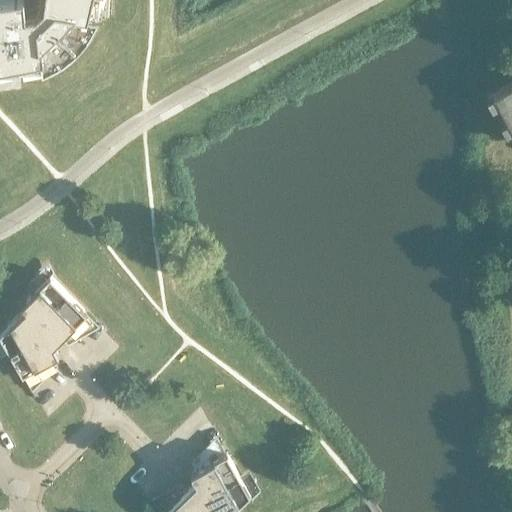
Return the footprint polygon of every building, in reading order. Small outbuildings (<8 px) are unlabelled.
[(25,13),(23,0),(0,0),(0,76),(21,74),(20,71),(41,67),(41,68),(42,68),(46,66),(57,60),(63,56),(71,51),(73,49),(78,44),(86,35),(90,29),(96,18),(98,13),(97,13),(98,9),(102,10),(104,0),(38,0),(38,3),(33,8),(28,13),(25,13)] [(511,80),(492,92),(511,128),(511,80)] [(81,335),(72,325),(84,313),(85,313),(86,312),(49,274),(35,288),(19,303),(23,308),(56,341),(61,335),(68,342),(77,333),(80,336),(81,335)] [(56,341),(23,308),(13,317),(0,330),(0,334),(22,373),(23,372),(39,363),(46,375),(47,374),(45,370),(56,364),(51,356),(58,352),(53,343),(56,341)] [(225,453),(209,461),(202,449),(201,451),(203,454),(192,460),(196,469),(190,472),(195,481),(192,484),(219,511),(229,511),(234,507),(249,492),(226,451),(224,452),(225,453)] [(166,489),(176,499),(163,511),(162,511),(219,511),(192,484),(187,489),(180,482),(171,491),(168,488),(166,489)]
